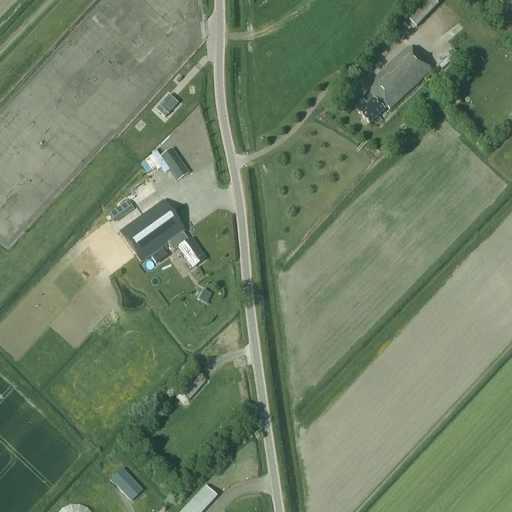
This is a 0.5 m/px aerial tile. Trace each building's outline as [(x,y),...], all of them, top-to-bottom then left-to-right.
[(416,28),(439,5),(434,0),(419,0),(404,15),(416,28)] [(390,112),(432,72),(409,48),(365,90),(371,96),(365,102),(366,104),(357,113),(370,127),(388,109),(390,112)] [(453,50),(449,55),(455,62),(459,57),(453,50)] [(448,59),(439,67),(442,70),(451,62),(448,59)] [(451,95),(454,106),(462,104),(459,93),(451,95)] [(177,105),(168,96),(155,111),(164,119),(177,105)] [(178,183),(188,175),(170,150),(160,158),(178,183)] [(132,193),(116,202),(120,209),(143,196),(141,191),(149,186),(145,180),(130,189),(132,193)] [(142,265),(169,245),(174,252),(178,249),(178,250),(192,269),(205,260),(191,241),(188,243),(182,235),(185,233),(163,203),(119,234),(142,265)] [(113,218),(121,213),(118,209),(111,214),(113,218)] [(205,291),(199,301),(207,305),(212,295),(205,291)] [(206,381),(198,374),(180,394),(175,399),(184,407),(188,402),(206,381)] [(121,480),(115,485),(130,501),(141,492),(122,472),(117,477),(121,480)] [(201,511),(217,497),(206,485),(178,511),(201,511)]
